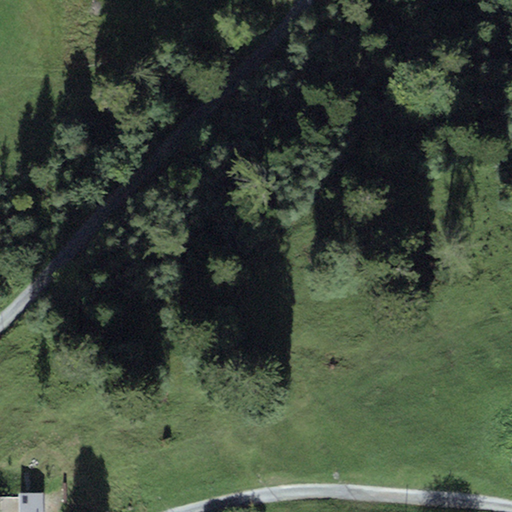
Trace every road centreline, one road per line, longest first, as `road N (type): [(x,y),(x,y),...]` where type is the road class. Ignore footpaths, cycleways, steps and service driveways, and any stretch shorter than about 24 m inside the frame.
road 1 (track): [(310,0),(0,296)]
road 2 (track): [(190,511),(267,494),(365,492),(511,511)]
